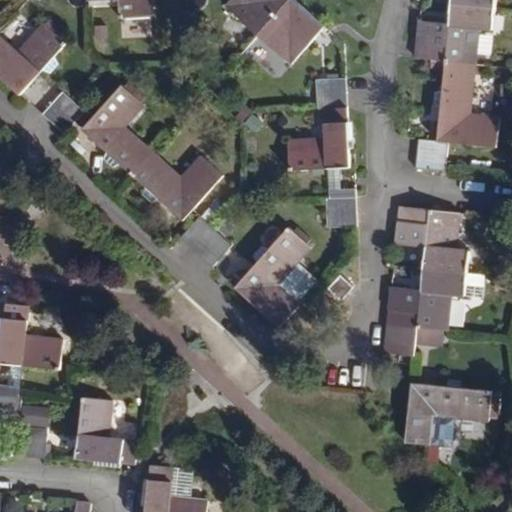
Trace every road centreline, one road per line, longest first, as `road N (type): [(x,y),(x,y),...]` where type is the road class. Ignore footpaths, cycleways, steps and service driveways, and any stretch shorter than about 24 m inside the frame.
road 1 (residential): [(176,262),(260,340),(338,354),(356,345),(364,327),(384,185)]
road 2 (residential): [(384,185),(384,43),(393,0)]
road 3 (residential): [(118,511),(120,488),(0,474)]
road 4 (residential): [(511,199),(384,185)]
